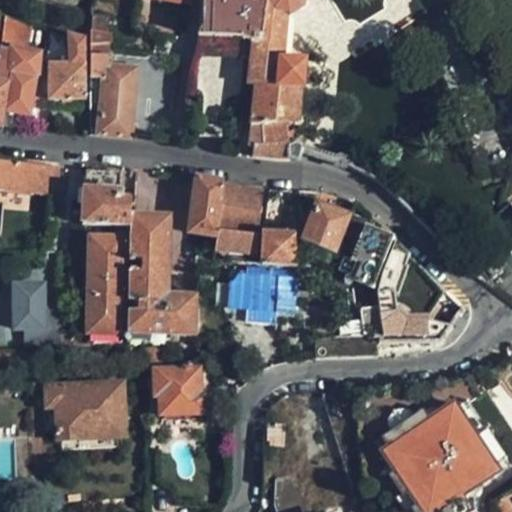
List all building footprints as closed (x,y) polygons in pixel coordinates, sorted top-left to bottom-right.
[(201,0),(199,37),(243,40),(253,41),(252,59),(249,86),(256,87),(251,151),(255,151),(255,157),(294,162),(288,146),(298,142),(292,124),(299,124),(304,64),(285,62),(288,19),(304,8),(305,0),(201,0)] [(420,0),(427,12),(446,0),(420,0)] [(0,18),(0,126),(5,128),(7,115),(30,119),(40,57),(26,55),(29,27),(0,18)] [(94,32),(110,34),(112,19),(95,18),(94,32)] [(108,55),(110,34),(94,32),(92,54),(108,55)] [(84,42),(67,37),(66,68),(49,68),(48,103),(83,104),(84,42)] [(242,58),(252,59),(253,41),(243,40),(242,58)] [(98,137),(128,141),(129,138),(130,126),(136,70),(107,67),(108,55),(92,54),(90,106),(99,106),(98,137)] [(5,128),(29,131),(30,119),(7,115),(5,128)] [(0,163),(0,192),(58,197),(61,169),(0,163)] [(120,175),(86,173),(85,193),(103,194),(119,195),(120,175)] [(225,185),(198,181),(194,209),(221,213),(225,185)] [(264,194),(224,188),(221,213),(219,230),(259,235),(264,194)] [(85,193),(83,226),(101,227),(101,220),(103,194),(85,193)] [(119,195),(103,194),(101,220),(120,221),(121,203),(121,195),(119,195)] [(335,256),(354,199),(323,196),(317,211),(301,205),(303,225),(310,230),(304,246),(335,256)] [(131,221),(132,203),(121,203),(120,221),(101,220),(101,227),(131,228),(131,221)] [(219,230),(221,213),(194,209),(192,232),(217,234),(219,230)] [(338,251),(354,257),(369,214),(353,209),(338,251)] [(169,222),(131,221),(131,228),(130,335),(193,335),(194,298),(168,297),(169,222)] [(375,291),(394,239),(364,228),(354,257),(351,263),(345,261),(340,274),(356,281),(355,284),(375,291)] [(256,258),(258,238),(217,234),(215,253),(256,258)] [(295,237),(265,236),(263,265),(295,266),(295,237)] [(91,335),(121,336),(124,241),(91,240),(89,332),(89,335),(91,335)] [(409,254),(396,242),(379,292),(380,312),(382,340),(427,338),(426,321),(405,322),(396,315),(394,299),(406,269),(404,268),(409,254)] [(275,278),(276,271),(247,269),(246,277),(238,277),(237,284),(231,284),(231,287),(230,309),(230,311),(246,312),(245,323),(274,325),(275,314),(294,314),(295,280),(275,278)] [(296,273),(276,271),(275,278),(295,280),(296,273)] [(15,288),(16,307),(41,306),(40,286),(15,288)] [(230,309),(231,287),(218,286),(217,308),(230,309)] [(62,332),(63,310),(43,311),(41,306),(16,307),(16,330),(27,330),(27,346),(62,344),(62,332)] [(380,339),(382,340),(380,312),(361,313),(362,340),(380,339)] [(62,349),(91,347),(91,335),(89,335),(89,332),(62,332),(62,344),(62,349)] [(382,355),(380,339),(362,340),(311,342),(312,359),(382,355)] [(0,352),(0,371),(27,369),(26,351),(0,352)] [(423,412),(413,418),(408,413),(400,411),(391,416),(387,425),(391,432),(380,439),(387,450),(381,453),(394,473),(387,477),(409,511),(471,511),(464,499),(511,469),(511,361),(497,370),(511,393),(489,408),(482,398),(458,412),(454,407),(431,423),(423,412)] [(200,371),(157,374),(158,401),(160,401),(162,419),(207,416),(207,397),(203,397),(200,371)] [(123,386),(47,389),(48,411),(57,411),(58,440),(125,436),(123,386)] [(511,511),(511,493),(491,507),(494,511),(511,511)]
